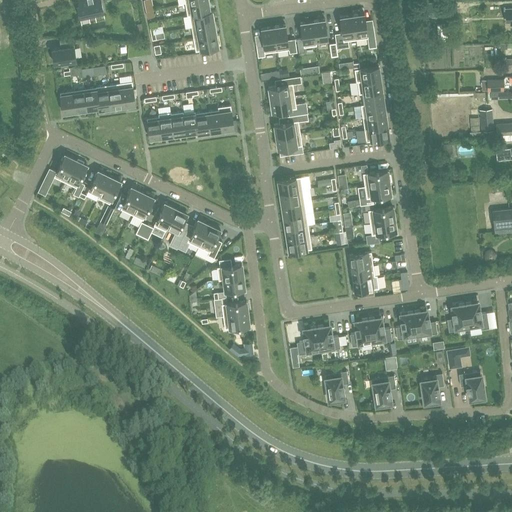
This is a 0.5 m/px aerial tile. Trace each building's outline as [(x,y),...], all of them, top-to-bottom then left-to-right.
[(103,10),(100,0),(78,0),(79,5),(77,5),(79,15),(87,13),(88,17),(96,15),(95,12),(103,10)] [(151,0),(143,0),(145,5),(146,10),(146,11),(153,9),(154,9),(151,0)] [(187,15),(212,11),(212,10),(210,11),(207,0),(203,0),(185,3),(187,15)] [(426,25),(426,10),(459,9),(459,2),(426,2),(425,1),(417,2),(417,12),(418,33),(426,33),(426,25)] [(153,9),(146,11),(147,16),(147,17),(154,16),(153,9)] [(191,27),(214,22),(212,11),(187,15),(187,16),(189,15),(191,27)] [(364,13),(352,15),(356,39),(368,37),(369,47),(376,46),(373,27),(367,28),(364,13)] [(342,32),(335,33),(336,42),(337,48),(349,46),(348,40),(356,39),(352,15),(340,16),(342,32)] [(325,19),(313,20),(316,45),(317,45),(316,43),(328,41),(325,19)] [(303,39),(297,40),(299,52),(304,51),(304,47),(316,45),(313,20),(300,22),(303,39)] [(193,38),(216,34),(214,22),(191,27),(193,38)] [(285,24),(273,26),(276,46),(276,48),(277,48),(277,51),(289,49),(290,52),(296,51),(294,39),(288,40),(285,24)] [(263,43),(256,44),(257,47),(258,53),(258,56),(265,55),(264,53),(277,51),(277,48),(276,48),(276,46),(273,26),(261,28),(262,34),(263,43)] [(196,51),(218,47),(216,34),(193,38),(196,51)] [(52,48),(54,63),(76,60),(74,46),(73,39),(59,38),(61,47),(52,48)] [(331,56),(338,55),(337,48),(336,42),(329,43),(331,56)] [(152,73),(162,70),(158,58),(149,61),(152,73)] [(311,66),(312,73),(320,72),(318,65),(311,66)] [(357,81),(380,78),(378,66),(358,69),(360,80),(357,81)] [(271,71),(273,79),(280,77),(278,70),(271,71)] [(276,86),(268,87),(270,99),(295,95),(293,83),(301,82),(300,76),(286,78),(287,84),(276,86)] [(359,93),(382,90),(380,78),(357,81),(359,93)] [(503,79),(486,79),(486,80),(487,90),(487,91),(491,91),(503,91),(503,79)] [(135,104),(132,81),(120,83),(123,105),(135,104)] [(111,107),(123,105),(120,83),(108,84),(111,107)] [(96,86),(99,109),(111,107),(108,84),(96,86)] [(99,109),(96,86),(96,87),(84,88),(87,109),(99,107),(99,109)] [(72,90),(75,110),(87,109),(84,88),(72,90)] [(60,92),(63,112),(75,110),(72,90),(60,92)] [(361,105),(384,102),(382,90),(359,93),(361,93),(363,104),(361,104),(361,105)] [(295,95),(270,99),(272,112),(288,109),(289,115),(291,115),(307,113),(308,112),(306,102),(296,103),(295,95)] [(363,117),(385,114),(384,102),(361,105),(363,117)] [(218,107),(222,129),(234,128),(231,105),(218,107)] [(207,111),(210,131),(222,129),(218,107),(218,109),(207,111)] [(481,132),(494,131),(492,109),(479,110),(481,132)] [(195,111),(198,133),(210,131),(207,111),(195,112),(195,110),(195,111)] [(171,112),(170,112),(174,134),(186,133),(182,111),(171,113),(171,112)] [(182,111),(186,133),(197,131),(197,133),(198,133),(195,111),(183,112),(183,111),(182,111)] [(159,113),(162,136),(174,134),(170,112),(159,113)] [(150,138),(162,136),(159,113),(158,113),(158,116),(147,118),(150,138)] [(292,121),(274,124),(276,136),(300,133),(298,121),(308,119),(307,113),(291,115),(292,121)] [(364,129),(387,125),(385,114),(363,117),(364,129)] [(496,136),(511,134),(511,122),(496,124),(496,136)] [(366,141),(389,138),(387,125),(364,129),(366,141)] [(300,133),(276,136),(278,149),(290,147),(302,145),(300,133)] [(302,145),(290,147),(291,154),(303,152),(302,145)] [(510,148),(496,149),(497,160),(511,159),(510,149),(510,148)] [(49,168),(44,178),(51,181),(54,176),(65,181),(76,159),(65,154),(56,171),(49,168)] [(76,159),(65,181),(76,187),(74,193),(79,196),(81,192),(85,184),(79,181),(87,165),(83,163),(84,161),(78,158),(77,160),(76,159)] [(387,169),(363,173),(365,185),(389,182),(389,181),(391,180),(390,174),(388,174),(387,169)] [(109,175),(98,170),(89,188),(100,193),(98,198),(109,175)] [(98,198),(110,203),(121,181),(109,175),(98,198)] [(301,176),(278,180),(280,192),(309,188),(310,187),(309,176),(301,177),(301,176)] [(365,185),(358,186),(360,205),(361,205),(365,204),(375,203),(374,197),(391,194),(389,182),(365,185)] [(142,191),(131,186),(120,208),(132,214),(142,191)] [(309,188),(280,192),(282,204),(311,200),(309,188)] [(154,197),(142,191),(132,214),(143,219),(154,197)] [(464,196),(452,197),(453,213),(465,212),(464,196)] [(452,197),(440,198),(440,215),(453,213),(452,197)] [(311,200),(282,204),(283,216),(306,212),(313,211),(311,200)] [(154,225),(165,230),(176,208),(165,202),(154,225)] [(100,220),(106,224),(114,208),(108,205),(100,220)] [(393,206),(368,210),(370,222),(395,218),(393,206)] [(176,208),(165,230),(168,226),(178,231),(187,213),(176,208)] [(508,209),(493,211),(495,232),(510,230),(508,209)] [(306,212),(283,216),(285,228),(308,224),(306,212)] [(87,220),(81,217),(78,223),(85,226),(87,220)] [(187,241),(198,246),(209,224),(198,218),(187,241)] [(372,234),(366,235),(367,243),(379,241),(378,234),(396,231),(395,218),(370,222),(372,234)] [(136,233),(142,236),(147,224),(141,221),(136,233)] [(142,236),(148,239),(154,227),(147,224),(142,236)] [(216,238),(220,229),(209,224),(198,246),(209,252),(208,254),(214,257),(222,241),(216,238)] [(308,224),(285,228),(287,240),(310,236),(308,224)] [(310,236),(287,240),(289,252),(312,248),(310,236)] [(443,238),(443,246),(449,246),(449,258),(458,258),(458,256),(470,256),(470,238),(452,238),(452,237),(452,236),(444,236),(444,237),(444,238),(443,238)] [(351,267),(373,264),(371,251),(349,254),(351,267)] [(220,266),(217,267),(219,279),(243,276),(242,264),(231,265),(230,258),(219,260),(220,266)] [(351,267),(352,279),(377,275),(374,275),(373,264),(351,267)] [(165,271),(159,268),(156,273),(163,277),(165,271)] [(377,275),(352,279),(354,291),(379,288),(377,275)] [(243,276),(219,279),(219,280),(223,279),(225,291),(245,288),(243,276)] [(248,313),(246,300),(226,303),(222,303),(222,304),(223,316),(248,313)] [(472,301),(465,302),(469,328),(480,326),(481,329),(489,327),(487,312),(481,313),(480,307),(478,307),(477,302),(472,303),(472,301)] [(453,318),(447,318),(449,331),(469,328),(465,302),(458,303),(458,305),(453,306),(453,311),(452,311),(453,318)] [(413,310),(417,336),(437,333),(435,320),(430,321),(429,315),(427,315),(426,310),(421,311),(420,309),(413,310)] [(397,339),(417,336),(413,310),(406,311),(407,313),(401,314),(402,319),(400,319),(401,325),(395,326),(397,339)] [(223,316),(225,328),(249,325),(248,313),(223,316)] [(368,317),(372,343),(392,340),(390,327),(384,328),(383,322),(382,322),(381,317),(375,318),(375,316),(368,317)] [(352,346),(372,343),(368,317),(361,318),(361,320),(356,321),(357,326),(355,326),(356,332),(350,333),(352,346)] [(323,324),(316,325),(320,350),(340,347),(338,335),(333,336),(332,330),(330,330),(329,325),(324,326),(323,324)] [(304,340),(297,342),(299,354),(320,350),(316,325),(310,326),(310,328),(304,329),(305,334),(304,334),(304,340)] [(246,354),(253,353),(252,342),(244,343),(246,354)] [(446,349),(449,368),(462,366),(458,347),(446,349)] [(435,351),(437,363),(444,362),(442,350),(435,351)] [(389,356),(391,369),(397,368),(395,355),(389,356)] [(348,382),(347,370),(325,373),(327,382),(325,382),(326,389),(328,389),(329,399),(334,398),(335,400),(342,399),(341,397),(343,397),(342,390),(344,390),(343,383),(348,382)] [(481,378),(480,370),(459,373),(461,385),(466,385),(467,391),(469,391),(470,398),(472,398),(472,399),(479,398),(479,397),(484,396),(482,385),(484,385),(483,378),(481,378)] [(444,385),(442,372),(434,374),(434,376),(421,378),(422,384),(420,385),(421,391),(423,391),(425,401),(430,401),(430,402),(437,401),(437,400),(439,399),(438,392),(439,392),(438,385),(444,385)] [(375,393),(376,404),(382,403),(382,405),(389,404),(389,402),(390,401),(389,395),(391,394),(390,388),(396,387),(394,374),(388,375),(373,378),(374,386),(372,387),(373,394),(375,393)]
